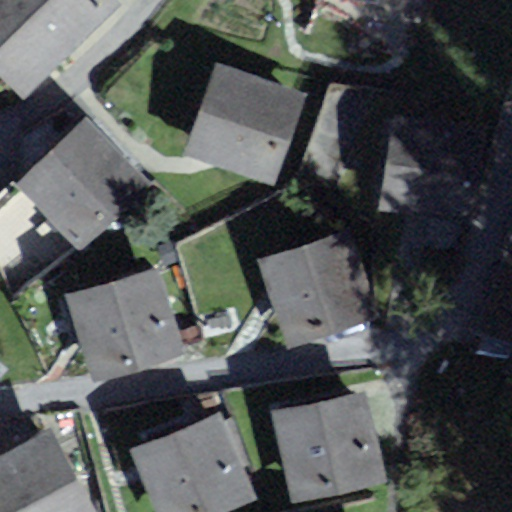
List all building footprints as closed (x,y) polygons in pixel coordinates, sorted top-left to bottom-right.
[(105,0),(0,0),(0,74),(18,93),(109,4),(105,0)] [(310,146),(356,162),(381,88),(335,72),(310,146)] [(293,98),(225,75),(197,158),(265,181),(293,98)] [(473,132),(396,118),(381,205),(458,218),(473,132)] [(88,137),(0,219),(0,228),(45,277),(138,190),(88,137)] [(369,318),(342,239),(256,268),(282,347),(369,318)] [(146,290),(66,304),(78,373),(157,360),(146,290)] [(357,403),(275,418),(290,501),(372,485),(357,403)] [(212,421),(136,454),(161,511),(214,511),(246,499),(212,421)] [(73,511),(27,425),(0,439),(0,511),(73,511)]
